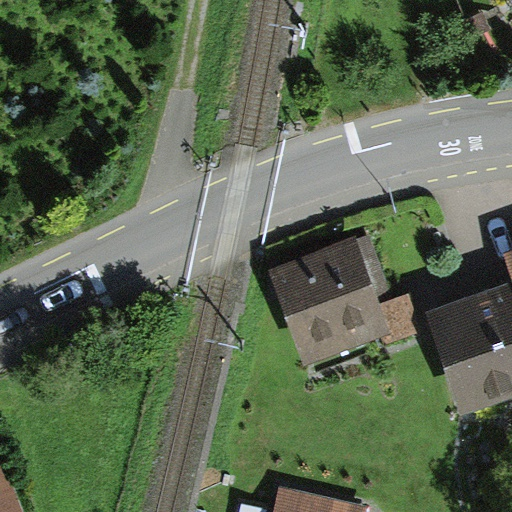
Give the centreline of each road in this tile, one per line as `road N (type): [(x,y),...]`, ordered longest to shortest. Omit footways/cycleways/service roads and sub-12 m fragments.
road 1 (unclassified): [(511,125),(374,154),(234,201)]
road 2 (residential): [(234,201),(0,309)]
